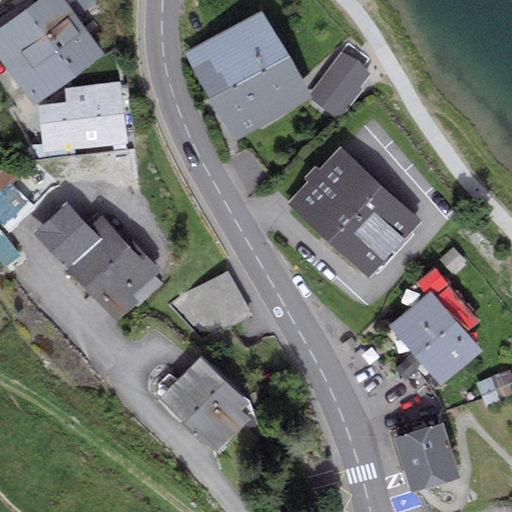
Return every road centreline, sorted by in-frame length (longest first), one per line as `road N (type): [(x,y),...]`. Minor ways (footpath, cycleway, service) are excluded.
road 1 (secondary): [(372,511),(327,379),(174,106),(160,0)]
road 2 (track): [(0,376),(183,511)]
road 3 (track): [(152,352),(132,370),(138,400),(236,511)]
